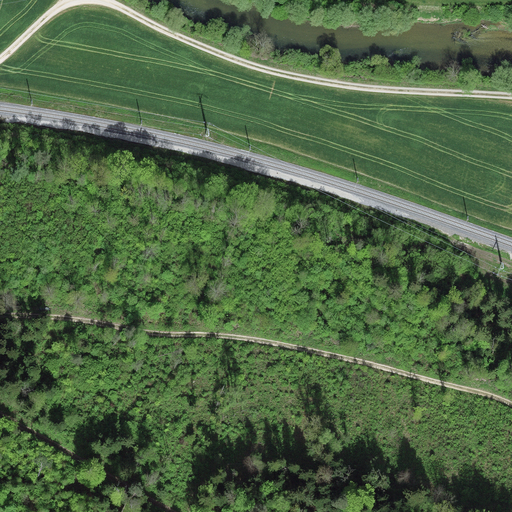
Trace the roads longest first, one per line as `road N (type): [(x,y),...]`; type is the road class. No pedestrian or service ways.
road 1 (track): [(0,312),(297,344),(511,402)]
road 2 (track): [(100,0),(237,62),(316,83),(511,97)]
road 3 (track): [(175,511),(0,414)]
